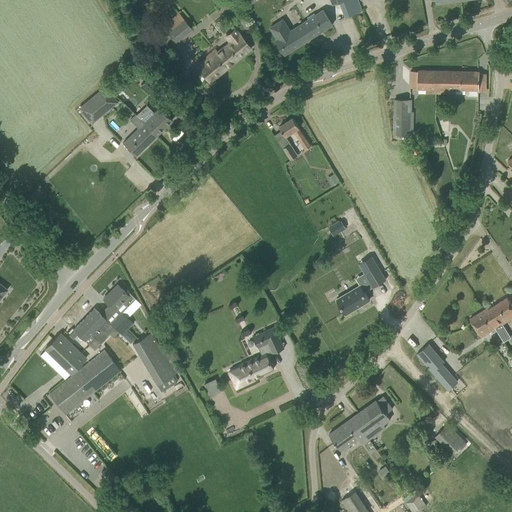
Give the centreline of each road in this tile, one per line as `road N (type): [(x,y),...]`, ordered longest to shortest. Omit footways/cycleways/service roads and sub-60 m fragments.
road 1 (unclassified): [(314,511),(328,416),(403,329),(473,227),(500,84),(482,22)]
road 2 (tertiary): [(72,285),(267,103),(482,22)]
road 3 (unclassified): [(0,411),(97,511)]
